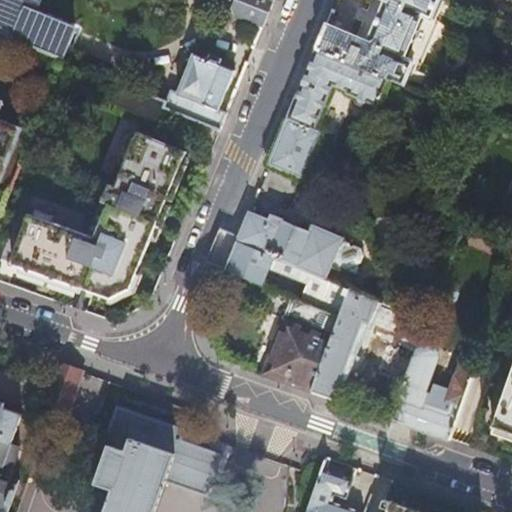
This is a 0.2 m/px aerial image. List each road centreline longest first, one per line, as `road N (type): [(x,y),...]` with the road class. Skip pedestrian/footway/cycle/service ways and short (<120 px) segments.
road 1 (residential): [(160,366),(306,0)]
road 2 (residential): [(511,492),(160,366)]
road 3 (residential): [(160,366),(0,310)]
